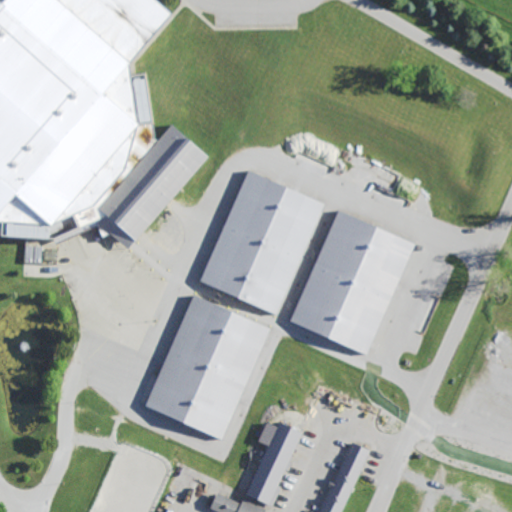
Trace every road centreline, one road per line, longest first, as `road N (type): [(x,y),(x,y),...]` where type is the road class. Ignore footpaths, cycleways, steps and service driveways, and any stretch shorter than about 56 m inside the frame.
road 1 (residential): [(307,0),(202,0),(11,511)]
road 2 (residential): [(378,511),(511,203)]
road 3 (residential): [(353,0),(511,90)]
